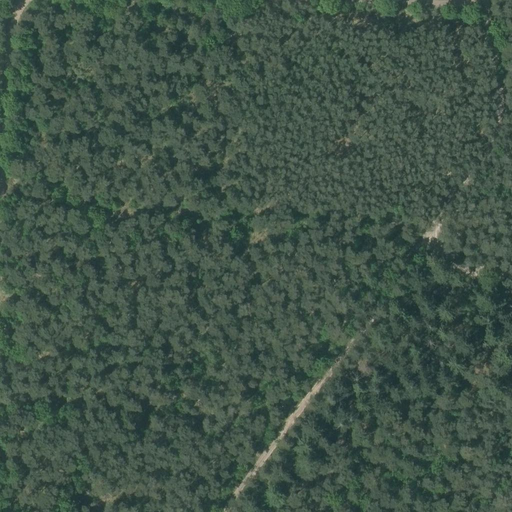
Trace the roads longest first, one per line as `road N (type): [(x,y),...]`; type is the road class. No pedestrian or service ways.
road 1 (track): [(223,511),(474,173),(485,118),(474,0)]
road 2 (track): [(32,0),(13,27),(0,263)]
